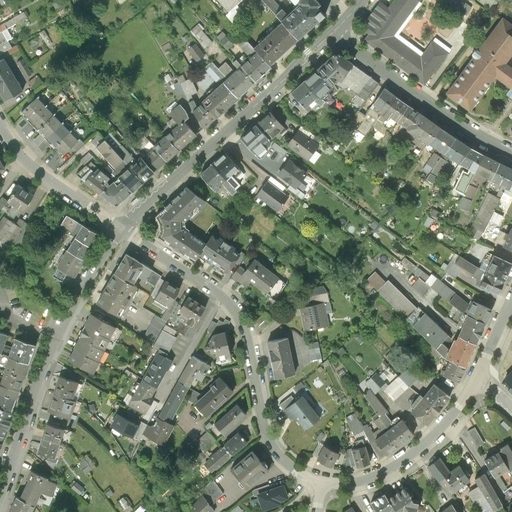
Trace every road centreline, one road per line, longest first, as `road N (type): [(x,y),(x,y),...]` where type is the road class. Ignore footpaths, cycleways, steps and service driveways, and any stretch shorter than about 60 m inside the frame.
road 1 (residential): [(121,229),(237,313),(270,443),(300,473),(323,482)]
road 2 (tertiary): [(0,509),(57,343),(121,229)]
road 3 (tertiary): [(121,229),(333,33)]
road 4 (residential): [(333,33),(451,121),(511,154)]
road 5 (residential): [(323,482),(401,461),(435,435),(476,377)]
road 6 (residential): [(0,125),(22,157),(121,229)]
